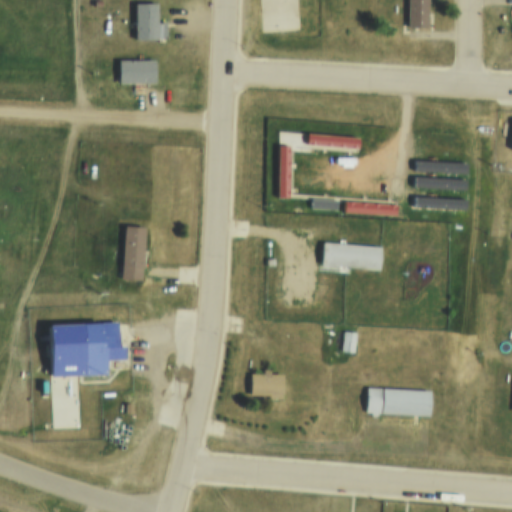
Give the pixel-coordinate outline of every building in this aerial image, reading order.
[(132,0),(153,0),(154,23),(163,23),(163,36),(134,37),(132,0)] [(404,0),(422,0),(422,28),(404,27),(404,0)] [(116,56),(152,55),(153,78),(117,79),(116,56)] [(302,131),(356,136),(355,149),(301,145),(302,131)] [(273,145),(285,145),(284,197),(272,197),(273,145)] [(412,157),(461,159),(460,187),(410,185),(412,157)] [(418,216),(437,216),(437,169),(418,169),(418,216)] [(308,195),(334,197),(333,207),(307,205),(308,195)] [(410,196),(460,198),(459,209),(410,207),(410,196)] [(339,199),(391,203),(391,216),(338,211),(339,199)] [(121,224),(141,225),(138,275),(118,274),(121,224)] [(319,241),(377,246),(374,270),(317,264),(319,241)] [(42,325),(112,322),(113,349),(120,348),(120,360),(101,360),(101,374),(44,376),(42,325)] [(340,331),(352,332),(349,352),(338,350),(340,331)] [(266,374),(279,374),(278,397),(245,395),(246,373),(259,373),(259,367),(267,368),(266,374)] [(33,381),(42,380),(42,392),(34,393),(33,381)] [(363,386),(425,391),(423,417),(361,412),(363,386)] [(121,401),(129,401),(130,409),(122,409),(121,401)]
